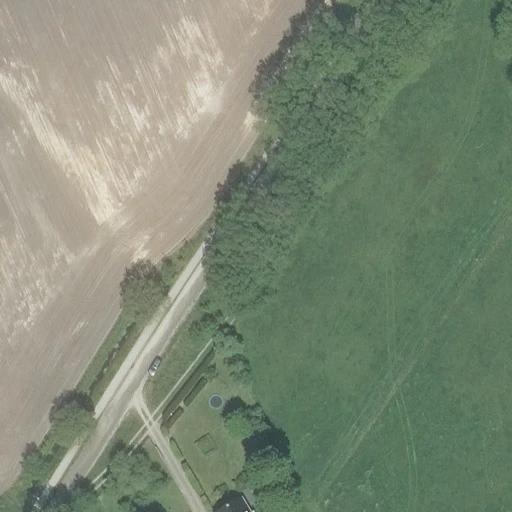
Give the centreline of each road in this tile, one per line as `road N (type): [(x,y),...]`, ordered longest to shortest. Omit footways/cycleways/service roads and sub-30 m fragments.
road 1 (track): [(63,511),(151,424),(454,0)]
road 2 (track): [(52,511),(393,0)]
